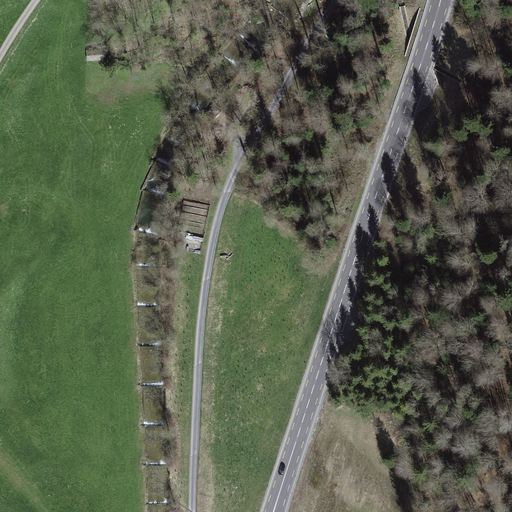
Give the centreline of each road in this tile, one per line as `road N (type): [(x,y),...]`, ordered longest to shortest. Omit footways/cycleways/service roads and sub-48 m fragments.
road 1 (track): [(193,511),(198,383),(219,232),(245,154),(334,0)]
road 2 (secondary): [(271,511),(442,0)]
